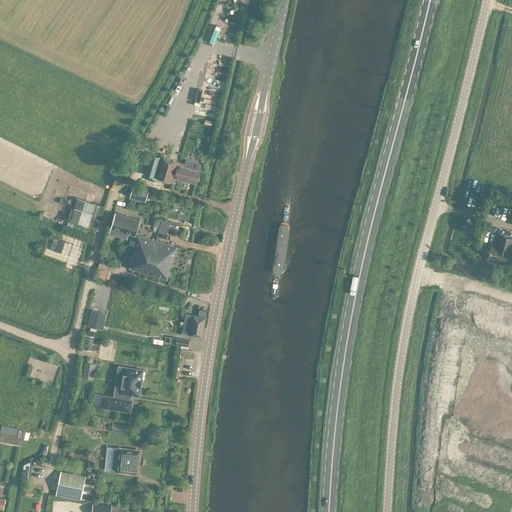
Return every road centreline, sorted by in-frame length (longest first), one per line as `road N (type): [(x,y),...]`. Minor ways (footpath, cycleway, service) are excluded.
road 1 (unclassified): [(386,511),(403,335),(487,0)]
road 2 (primary): [(330,511),(348,329),(430,0)]
road 3 (tertiary): [(192,511),(206,362),(281,0)]
road 4 (track): [(130,144),(88,267),(71,358)]
road 5 (track): [(40,511),(71,358)]
